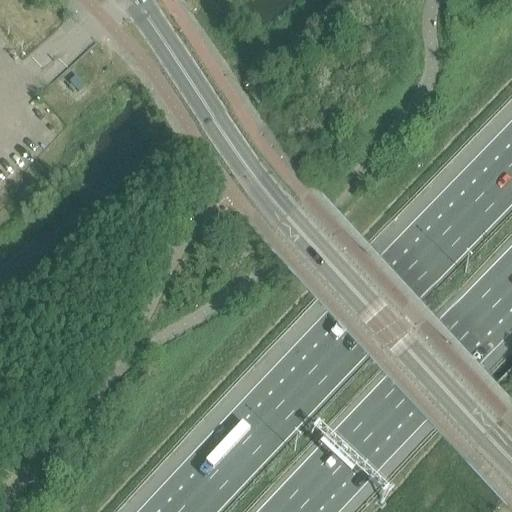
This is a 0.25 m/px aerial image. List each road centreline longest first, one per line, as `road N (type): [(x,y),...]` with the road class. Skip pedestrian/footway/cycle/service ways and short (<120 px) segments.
road 1 (tertiary): [(511,458),(286,215),(134,0)]
road 2 (motorway): [(511,175),(190,511)]
road 3 (motorway): [(293,511),(511,283)]
